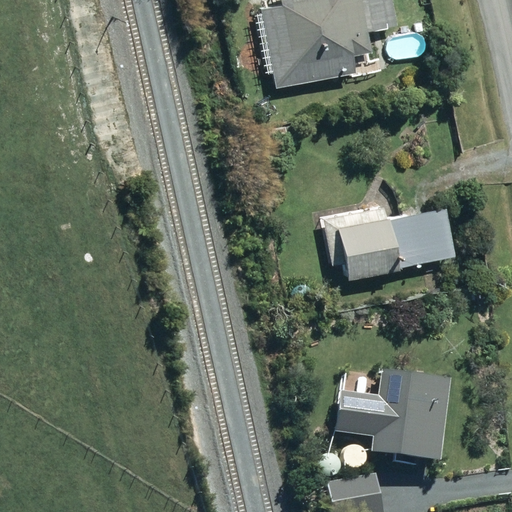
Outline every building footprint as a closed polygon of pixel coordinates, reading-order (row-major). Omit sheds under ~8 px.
[(397,40),(411,38),(403,0),(288,0),(277,2),(277,5),(268,7),(280,73),(347,61),(346,53),(367,49),(363,28),(394,23),(397,40)] [(274,120),(287,118),(284,99),(271,102),(274,120)] [(446,101),(425,104),(433,155),(454,152),(446,101)] [(290,122),(261,127),(264,147),(293,142),(290,122)] [(379,205),(321,216),(330,263),(340,261),(342,276),(394,267),(393,262),(449,252),(440,205),(381,216),(379,205)] [(379,369),(368,453),(434,462),(445,378),(379,369)] [(378,511),(372,477),(324,486),(328,511),(378,511)]
